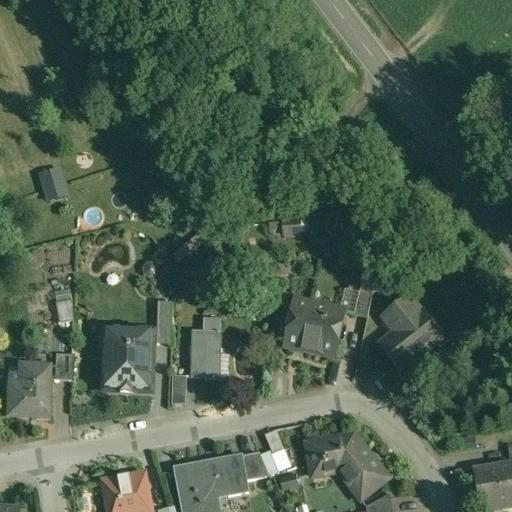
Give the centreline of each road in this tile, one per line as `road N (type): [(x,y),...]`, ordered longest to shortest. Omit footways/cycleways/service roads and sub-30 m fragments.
road 1 (residential): [(443,511),(437,480),(386,417),(347,400),(44,457)]
road 2 (secondary): [(327,0),(511,236)]
